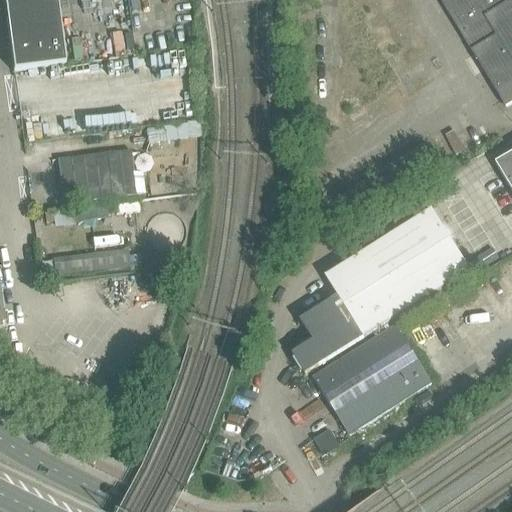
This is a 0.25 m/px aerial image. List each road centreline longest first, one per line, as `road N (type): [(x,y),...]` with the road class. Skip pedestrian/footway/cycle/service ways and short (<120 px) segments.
road 1 (unclassified): [(27,308),(35,353),(109,395),(154,295)]
road 2 (unclassified): [(0,133),(27,308)]
road 3 (primary): [(135,511),(0,441)]
road 4 (unclassified): [(154,295),(27,308)]
